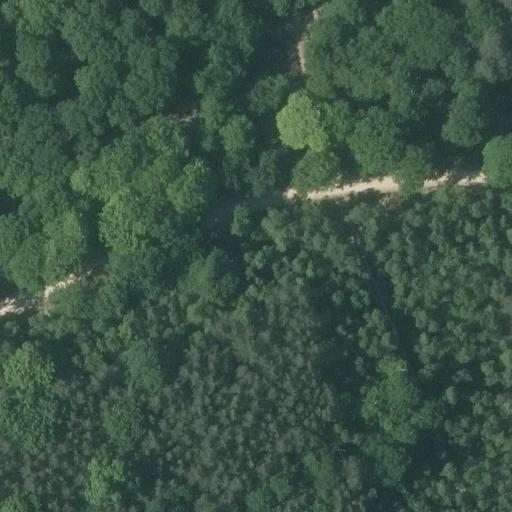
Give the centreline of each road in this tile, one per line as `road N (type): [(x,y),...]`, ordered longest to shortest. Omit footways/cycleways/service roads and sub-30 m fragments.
road 1 (track): [(298,0),(331,188),(466,511)]
road 2 (track): [(511,179),(331,188),(230,212),(0,307)]
